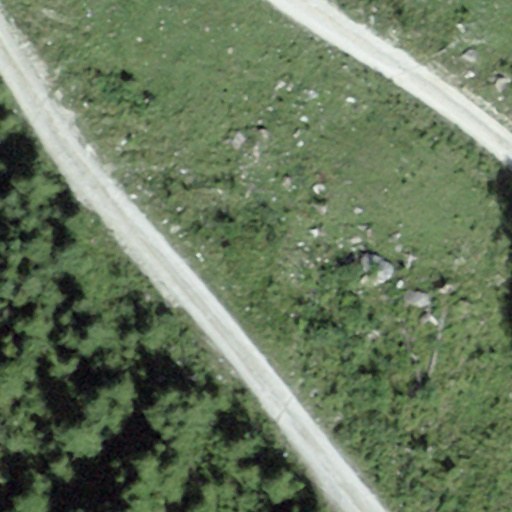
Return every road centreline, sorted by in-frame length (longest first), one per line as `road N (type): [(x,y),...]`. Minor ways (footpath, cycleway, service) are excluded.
road 1 (track): [(365,511),(63,141),(0,48)]
road 2 (track): [(293,0),(409,73),(511,152)]
